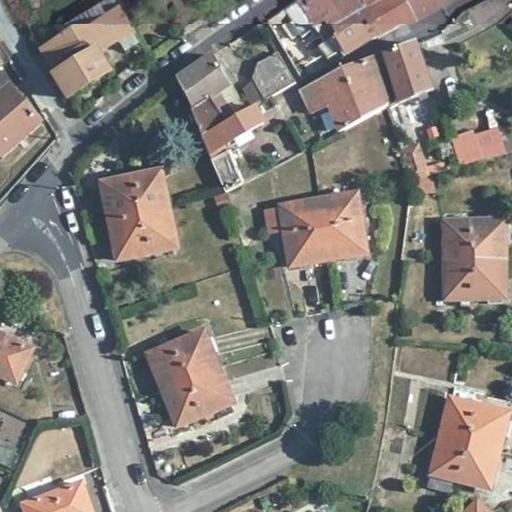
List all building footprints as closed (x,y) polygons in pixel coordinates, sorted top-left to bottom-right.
[(113,0),(106,0),(98,5),(58,29),(65,40),(41,54),(68,98),(110,73),(98,51),(117,40),(124,51),(140,42),(132,30),(116,4),(113,0)] [(327,23),(356,6),(352,0),(295,0),(295,1),(315,30),(324,43),(335,36),(327,23)] [(358,0),(361,3),(359,4),(378,36),(410,18),(398,0),(358,0)] [(398,0),(410,18),(439,2),(442,0),(398,0)] [(315,30),(295,1),(282,9),(303,38),(315,30)] [(359,4),(356,6),(327,23),(335,36),(324,43),(330,51),(340,45),(345,54),(378,36),(359,4)] [(432,91),(416,43),(384,56),(398,104),(432,91)] [(295,83),(289,73),(284,65),(277,54),(258,64),(252,81),(264,100),(272,95),(295,83)] [(201,135),(227,121),(213,98),(231,86),(213,55),(177,80),(193,109),(191,111),(201,135)] [(390,107),(372,61),(342,72),(302,93),(304,98),(309,109),(311,113),(329,105),(341,132),(385,109),(390,107)] [(264,100),(252,81),(244,86),(255,105),(264,100)] [(244,111),(231,86),(213,98),(227,121),(244,111)] [(41,122),(11,90),(0,99),(0,155),(1,158),(41,122)] [(227,121),(201,135),(227,192),(243,184),(231,154),(226,157),(221,147),(263,123),(253,106),(244,111),(227,121)] [(511,151),(511,132),(498,137),(503,154),(511,151)] [(399,150),(410,182),(425,177),(429,176),(418,145),(399,150)] [(111,222),(169,210),(161,171),(102,184),(111,222)] [(429,193),(425,177),(410,182),(409,193),(429,193)] [(319,202),(328,261),(365,255),(357,195),(319,202)] [(290,266),(328,261),(319,202),(264,211),(268,233),(283,231),(290,266)] [(177,249),(169,210),(111,222),(118,262),(177,249)] [(444,223),(445,261),(506,261),(506,222),(444,223)] [(505,299),(506,261),(445,261),(445,300),(462,300),(469,299),(505,299)] [(49,312),(36,305),(31,315),(45,322),(49,312)] [(44,330),(10,313),(5,324),(9,326),(39,340),(44,330)] [(39,340),(9,326),(4,338),(34,352),(39,340)] [(149,356),(163,391),(219,368),(204,333),(149,356)] [(4,338),(0,336),(0,376),(18,385),(34,352),(4,338)] [(234,404),(219,368),(163,391),(178,427),(234,404)] [(440,437),(499,452),(508,415),(450,400),(440,437)] [(490,491),(499,452),(440,437),(430,475),(453,481),(490,491)] [(453,481),(430,475),(427,488),(449,494),(453,481)] [(91,511),(82,486),(24,507),(26,511),(91,511)] [(489,511),(477,500),(465,511),(489,511)]
